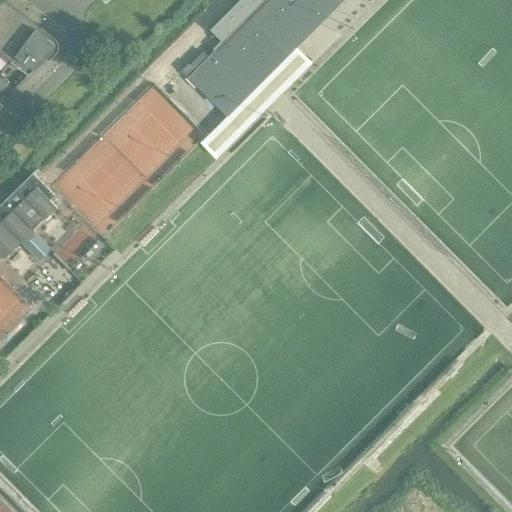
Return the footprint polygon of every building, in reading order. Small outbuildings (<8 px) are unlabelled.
[(226,115),(340,0),(240,0),(211,30),(225,44),(197,72),(189,63),(181,71),(226,115)] [(0,37),(17,14),(0,1),(0,37)] [(0,53),(10,60),(35,27),(17,14),(0,37),(0,53)] [(53,41),(52,40),(35,27),(10,60),(29,74),(53,50),(54,49),(54,48),(55,47),(55,46),(55,45),(55,44),(54,42),(54,41),(53,41)] [(201,37),(184,54),(191,60),(208,44),(201,37)] [(3,92),(2,91),(7,86),(0,78),(0,91),(6,97),(10,93),(9,92),(5,96),(2,93),(3,92)] [(55,195),(38,178),(33,173),(0,204),(0,255),(4,259),(56,208),(50,201),(55,195)]
